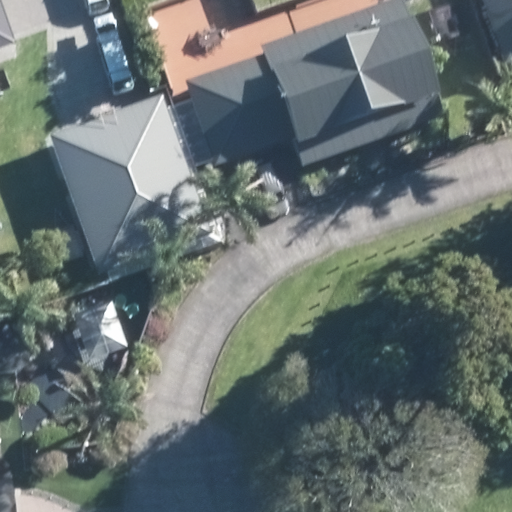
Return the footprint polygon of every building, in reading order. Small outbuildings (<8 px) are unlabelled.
[(133,0),(74,0),(113,119),(166,101),(133,0)] [(219,0),(225,13),(246,5),(244,0),(219,0)] [(511,0),(480,0),(505,72),(511,69),(511,0)] [(355,155),(389,142),(443,124),(401,6),(262,55),(264,63),(186,91),(215,173),(226,169),(292,146),(302,173),(355,155)] [(13,511),(11,493),(10,486),(0,487),(0,511),(13,511)]
